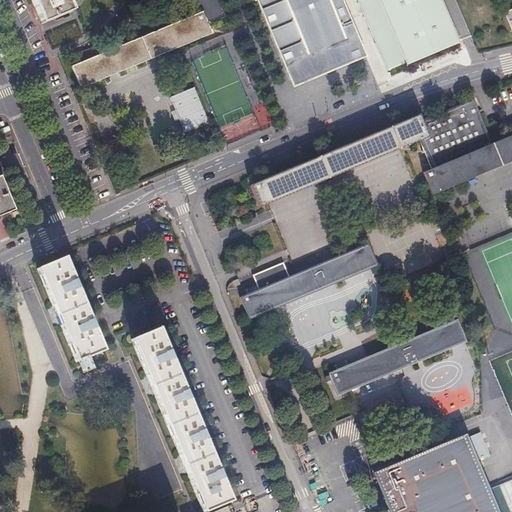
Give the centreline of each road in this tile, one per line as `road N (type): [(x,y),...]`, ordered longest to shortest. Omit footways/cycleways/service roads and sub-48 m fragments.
road 1 (residential): [(172,189),(404,93),(511,63)]
road 2 (residential): [(303,511),(172,189)]
road 3 (residential): [(12,254),(70,389),(125,366),(174,484)]
road 4 (residential): [(5,104),(58,235)]
road 5 (residential): [(58,235),(172,189)]
